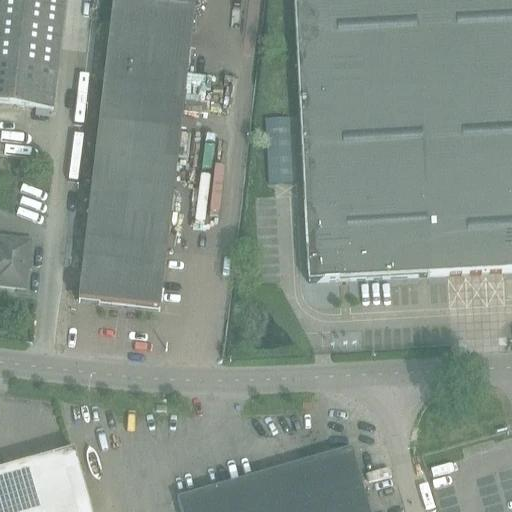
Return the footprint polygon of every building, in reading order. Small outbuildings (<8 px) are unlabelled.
[(0,0),(0,105),(53,112),(65,0),(0,0)] [(511,0),(293,0),(304,208),(308,285),(429,279),(429,278),(511,273),(511,0)] [(159,313),(185,95),(194,13),(113,4),(78,304),(159,313)] [(0,288),(25,291),(31,244),(0,239),(0,288)] [(336,321),(331,329),(346,338),(351,330),(336,321)] [(177,500),(180,511),(368,511),(351,450),(177,500)] [(0,511),(90,511),(74,453),(0,473),(0,511)]
